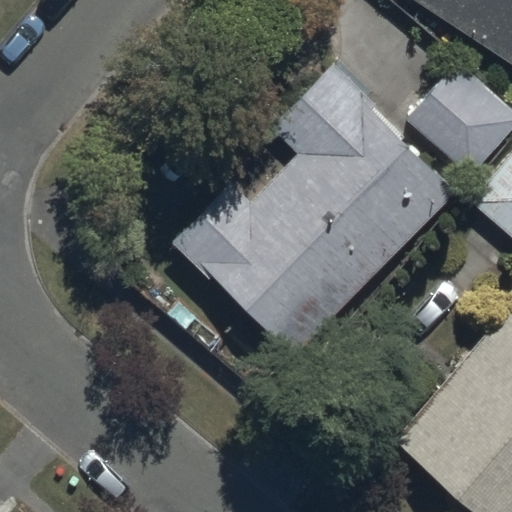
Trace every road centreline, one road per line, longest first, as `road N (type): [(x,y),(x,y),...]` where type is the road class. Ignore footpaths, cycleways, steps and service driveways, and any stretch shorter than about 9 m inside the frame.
road 1 (residential): [(0,316),(217,511)]
road 2 (residential): [(0,122),(106,0)]
